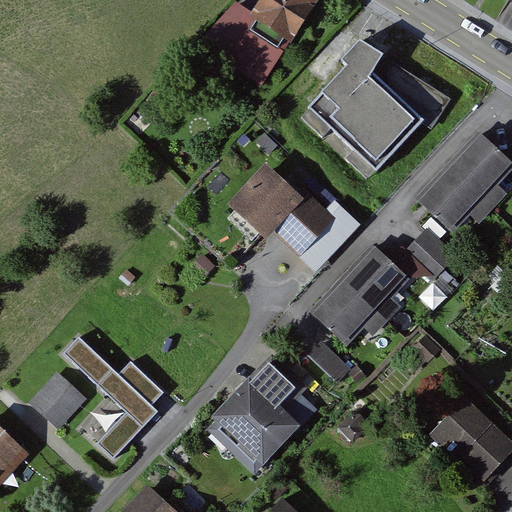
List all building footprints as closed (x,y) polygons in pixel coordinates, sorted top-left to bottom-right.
[(280,74),(326,4),(320,0),(266,0),(237,46),(280,74)] [(383,177),(430,125),(376,85),(390,61),(365,45),(347,66),(353,71),(313,112),(383,177)] [(511,175),(511,160),(486,137),(427,204),(460,233),(511,175)] [(335,217),(271,163),(235,205),(298,260),(335,217)] [(458,256),(433,234),(415,254),(440,277),(458,256)] [(415,285),(383,253),(320,316),(352,348),(415,285)] [(342,386),(356,370),(321,340),(307,356),(342,386)] [(84,341),(68,357),(132,416),(102,448),(118,462),(148,430),(163,414),(157,409),(169,395),(135,364),(123,377),(84,341)] [(315,412),(266,365),(213,419),(262,467),(315,412)] [(89,398),(63,375),(38,401),(64,425),(89,398)] [(77,425),(95,443),(124,414),(106,396),(77,425)] [(511,459),(511,429),(477,398),(438,442),(488,486),(511,459)] [(0,488),(31,452),(0,426),(0,488)] [(122,511),(175,511),(147,486),(122,511)] [(295,511),(282,499),(268,511),(295,511)]
